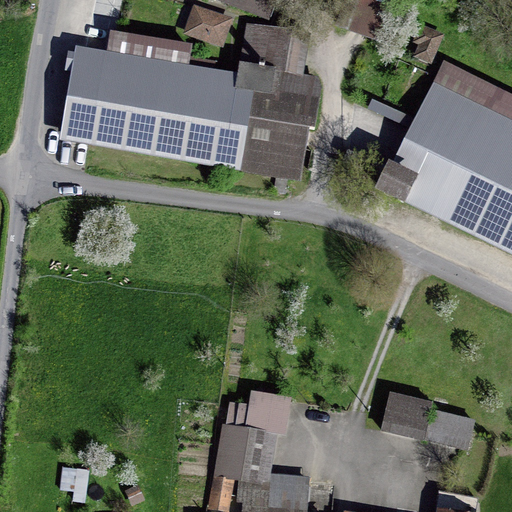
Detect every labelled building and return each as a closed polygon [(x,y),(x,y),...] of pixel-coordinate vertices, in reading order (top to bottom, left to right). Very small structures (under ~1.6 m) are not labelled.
[(214,0),(263,17),(269,0),(214,0)] [(359,0),(351,28),(374,35),(384,1),(379,0),(359,0)] [(195,10),(187,33),(221,45),(229,22),(195,10)] [(430,62),(440,37),(422,29),(416,42),(422,44),(417,56),(430,62)] [(236,91),(103,69),(91,143),(299,178),(314,88),(277,82),(279,73),(264,70),(264,65),(259,65),(259,69),(240,66),(236,91)] [(511,100),(447,68),(416,132),(434,140),(413,183),(393,173),(383,193),(403,203),(407,194),(511,245),(511,100)] [(288,177),(276,175),(275,187),(286,189),(288,177)] [(390,395),(382,431),(423,441),(432,405),(390,395)] [(432,413),(426,441),(468,450),(474,422),(432,413)] [(244,465),(220,460),(210,508),(227,511),(229,495),(239,497),(244,465)] [(306,511),(309,483),(268,480),(264,511),(306,511)]
